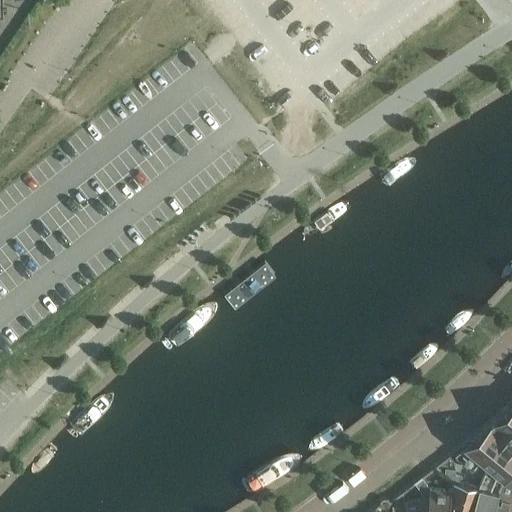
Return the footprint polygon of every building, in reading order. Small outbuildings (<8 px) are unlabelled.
[(511,411),(511,412),(466,449),(479,460),(487,467),(494,473),(503,480),(505,481),(511,465),(511,411)] [(469,471),(479,460),(466,449),(465,448),(452,456),(469,471)] [(511,511),(511,465),(501,491),(491,511),(511,511)] [(491,511),(501,491),(500,490),(500,491),(490,488),(494,473),(487,467),(484,479),(481,488),(473,511),(491,511)] [(453,478),(452,468),(445,468),(444,474),(448,477),(449,481),(453,482),(453,478)] [(460,474),(455,474),(455,469),(456,468),(452,468),(453,478),(453,482),(452,489),(449,511),(473,511),(481,488),(459,483),(460,474)] [(405,500),(405,506),(404,511),(427,511),(429,487),(422,478),(415,484),(419,491),(421,497),(405,500)] [(449,511),(452,489),(429,487),(427,511),(449,511)]
